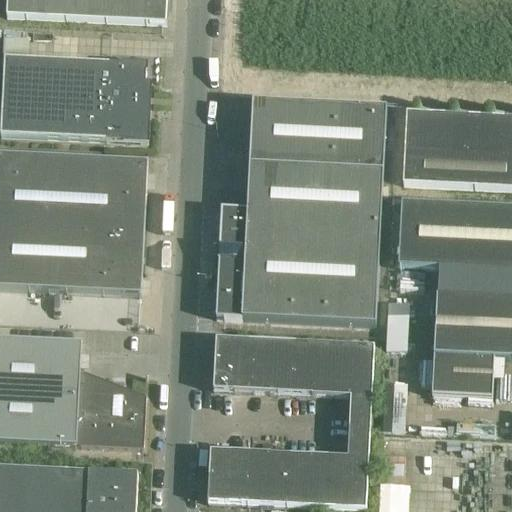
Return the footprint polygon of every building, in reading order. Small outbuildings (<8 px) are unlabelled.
[(7,0),(6,22),(166,29),(167,0),(7,0)] [(401,0),(293,0),(293,8),(401,13),(401,0)] [(401,0),(401,13),(509,18),(509,0),(401,0)] [(298,48),(399,53),(401,13),(293,8),(292,28),(299,28),(298,48)] [(509,18),(401,13),(399,53),(500,58),(501,38),(508,39),(509,18)] [(289,92),(397,97),(399,53),(298,48),(297,69),(290,69),(289,92)] [(500,58),(399,53),(397,97),(505,102),(506,79),(499,79),(500,58)] [(2,119),(0,141),(147,148),(150,88),(145,88),(146,70),(4,63),(2,119)] [(386,114),(252,107),(248,175),(383,183),(386,114)] [(511,122),(406,117),(402,189),(511,194),(511,122)] [(0,227),(144,234),(147,168),(0,160),(0,227)] [(246,215),(220,214),(216,324),(375,332),(383,183),(248,175),(246,215)] [(511,215),(401,210),(398,274),(511,279),(511,215)] [(0,227),(0,294),(141,301),(144,234),(0,227)] [(511,304),(437,300),(432,401),(492,404),(494,363),(511,364),(511,304)] [(147,381),(146,381),(145,401),(124,393),(124,387),(113,386),(113,389),(83,378),(83,379),(80,379),(81,348),(0,343),(0,447),(143,454),(147,381)] [(216,344),(214,370),(255,372),(256,346),(216,344)] [(253,398),(292,400),(295,348),(256,346),(255,372),(253,398)] [(292,400),(332,402),(334,350),(295,348),(292,400)] [(349,433),(370,434),(375,352),(334,350),(332,402),(350,403),(349,433)] [(255,372),(214,370),(213,396),(253,398),(255,372)] [(329,462),(325,511),(366,511),(370,434),(349,433),(347,463),(329,462)] [(209,482),(249,484),(250,458),(210,456),(209,482)] [(250,458),(249,484),(247,510),(286,511),(289,460),(250,458)] [(286,511),(292,511),(325,511),(329,462),(289,460),(286,511)] [(0,511),(136,511),(138,479),(0,472),(0,511)] [(249,484),(209,482),(207,508),(247,510),(249,484)]
